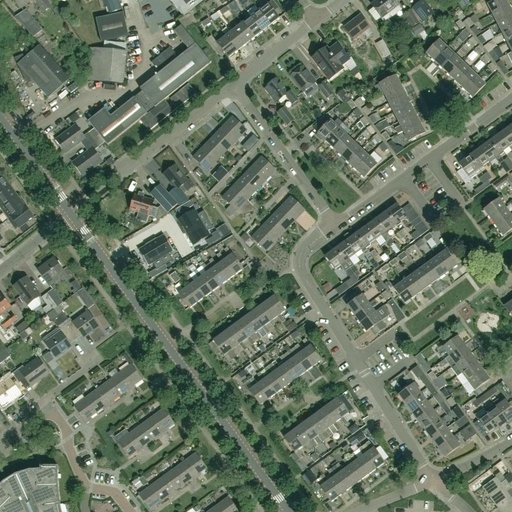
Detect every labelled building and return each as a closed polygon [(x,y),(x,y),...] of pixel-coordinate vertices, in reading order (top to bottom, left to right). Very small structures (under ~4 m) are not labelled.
[(47,0),(14,0),(20,8),(31,0),(34,0),(43,14),(52,7),(47,0)] [(118,0),(102,0),(104,7),(107,6),(110,14),(122,10),(118,0)] [(171,0),(184,16),(203,0),(171,0)] [(395,0),(378,0),(371,5),(381,18),(399,5),(395,0)] [(435,14),(424,0),(422,0),(412,8),(423,23),(435,14)] [(468,0),(459,5),(462,10),(471,5),(468,0)] [(492,15),(509,6),(505,0),(496,0),(487,5),(492,15)] [(231,10),(238,6),(235,1),(228,5),(231,10)] [(279,18),(267,4),(259,11),(265,19),(270,25),(279,18)] [(511,12),(509,6),(492,15),(497,24),(511,16),(511,12)] [(226,7),(219,11),(222,16),(229,11),(226,7)] [(420,23),(411,9),(403,14),(412,28),(420,23)] [(265,19),(259,11),(250,17),(260,29),(262,32),(270,25),(265,19)] [(128,37),(123,13),(96,18),(101,42),(128,37)] [(213,22),(220,17),(217,13),(210,17),(213,22)] [(372,34),(368,28),(370,27),(360,15),(343,28),(353,40),(363,32),(367,38),(372,34)] [(511,16),(497,24),(502,33),(511,27),(511,16)] [(250,17),(242,24),(254,38),(262,32),(260,29),(250,17)] [(208,18),(202,23),(206,29),(208,28),(212,26),(210,23),(211,22),(208,18)] [(468,18),(464,21),(469,28),(473,25),(468,18)] [(42,31),(33,19),(26,24),(35,36),(42,31)] [(455,24),(460,30),(465,27),(460,20),(455,24)] [(242,24),(234,30),(245,45),(254,38),(242,24)] [(413,28),(417,35),(424,31),(420,24),(413,28)] [(207,48),(201,52),(181,27),(174,32),(189,50),(140,89),(155,108),(210,63),(206,59),(212,55),(207,48)] [(475,27),(470,30),(475,37),(480,33),(475,27)] [(511,27),(502,33),(507,43),(511,39),(511,27)] [(462,32),(467,39),(471,36),(466,29),(462,32)] [(245,45),(234,30),(225,37),(237,51),(245,45)] [(485,41),(490,37),(484,30),(480,33),(485,41)] [(486,42),(481,35),(477,39),(482,45),(486,42)] [(237,51),(225,37),(217,44),(215,42),(211,45),(219,56),(223,52),(228,58),(237,51)] [(468,41),(473,47),(477,44),(473,38),(468,41)] [(434,61),(447,48),(439,40),(426,54),(434,61)] [(376,44),(384,58),(390,55),(382,41),(376,44)] [(104,42),(104,49),(91,48),(87,80),(123,84),(127,52),(125,52),(126,44),(104,42)] [(492,50),(488,44),(483,47),(488,54),(492,50)] [(39,45),(33,51),(25,58),(22,55),(15,59),(24,79),(29,77),(48,99),(70,79),(39,45)] [(313,59),(328,79),(342,68),(341,66),(348,60),(336,45),(329,50),(327,48),(313,59)] [(475,49),(479,56),(484,53),(479,46),(475,49)] [(447,48),(434,61),(441,69),(454,55),(447,48)] [(494,62),(499,59),(503,56),(500,50),(495,53),(494,52),(489,56),(494,62)] [(462,62),(454,55),(441,69),(449,76),(462,62)] [(481,58),(486,64),(490,61),(485,55),(481,58)] [(509,72),(500,61),(496,64),(505,76),(509,72)] [(470,70),(462,62),(449,76),(457,83),(470,70)] [(492,63),(487,66),(492,73),(497,70),(492,63)] [(303,67),(290,77),(302,92),(315,83),(303,67)] [(477,77),(470,70),(457,83),(464,90),(477,77)] [(384,94),(401,86),(396,76),(379,85),(384,94)] [(485,84),(477,77),(464,90),(472,98),(485,84)] [(291,91),(288,93),(276,78),(266,86),(266,87),(264,89),(274,103),(277,101),(285,96),(292,106),(299,100),(291,91)] [(330,78),(325,82),(331,92),(336,89),(330,78)] [(323,82),(317,86),(327,99),(333,94),(323,82)] [(401,86),(384,94),(389,104),(405,95),(401,86)] [(343,103),(349,98),(343,90),(337,95),(343,103)] [(405,95),(389,104),(393,113),(410,105),(405,95)] [(87,121),(93,129),(99,135),(105,143),(107,145),(147,114),(134,98),(110,116),(104,108),(87,121)] [(349,98),(343,103),(344,102),(346,104),(344,105),(349,111),(351,109),(352,110),(356,106),(351,100),(350,101),(349,98)] [(360,107),(365,104),(360,98),(355,101),(360,107)] [(370,110),(374,107),(370,101),(365,105),(370,110)] [(410,105),(393,113),(398,122),(415,114),(410,105)] [(362,110),(367,116),(371,113),(366,106),(362,110)] [(295,120),(284,107),(277,113),(287,126),(295,120)] [(358,109),(353,112),(358,118),(363,115),(358,109)] [(415,114),(398,122),(403,132),(420,124),(415,114)] [(368,118),(373,125),(377,121),(373,115),(368,118)] [(232,117),(222,127),(237,141),(247,131),(232,117)] [(314,127),(320,132),(317,134),(318,134),(316,136),(321,141),(323,139),(325,141),(338,128),(342,123),(337,119),(333,123),(330,121),(329,122),(324,117),(314,127)] [(369,124),(364,117),(360,120),(365,127),(369,124)] [(364,127),(360,122),(356,125),(360,130),(364,127)] [(375,127),(379,133),(384,130),(379,124),(375,127)] [(425,133),(420,124),(403,132),(408,142),(425,133)] [(375,132),(370,126),(366,129),(371,136),(375,132)] [(511,130),(509,126),(499,134),(509,147),(511,144),(511,130)] [(222,127),(213,137),(227,151),(237,141),(222,127)] [(70,128),(57,138),(65,149),(69,149),(80,141),(83,146),(93,139),(88,133),(83,137),(78,129),(70,128)] [(338,128),(325,141),(333,149),(346,135),(338,128)] [(381,135),(386,142),(390,139),(385,132),(381,135)] [(499,134),(489,141),(499,155),(509,147),(499,134)] [(353,142),(346,135),(333,149),(341,156),(353,142)] [(382,141),(377,135),(372,138),(377,144),(382,141)] [(213,137),(203,147),(217,161),(227,151),(213,137)] [(76,159),(75,162),(84,174),(97,164),(98,156),(94,151),(99,148),(93,139),(83,146),(87,151),(76,159)] [(387,144),(392,151),(397,147),(392,141),(387,144)] [(489,141),(479,149),(488,162),(499,155),(489,141)] [(361,150),(353,142),(341,156),(349,163),(361,150)] [(243,147),(248,151),(251,148),(246,143),(243,147)] [(388,150),(383,143),(379,146),(384,153),(388,150)] [(217,161),(203,147),(193,158),(207,172),(217,161)] [(488,162),(479,149),(469,156),(480,171),(483,168),(482,167),(488,162)] [(369,157),(361,150),(349,163),(356,171),(369,157)] [(480,171),(469,156),(458,164),(462,169),(456,173),(465,185),(471,180),(470,179),(476,175),(475,174),(480,171)] [(252,167),(266,181),(276,171),(262,157),(252,167)] [(369,157),(356,171),(364,178),(377,165),(369,157)] [(503,161),(510,171),(511,169),(511,163),(508,158),(503,161)] [(510,171),(503,161),(499,164),(506,174),(510,171)] [(175,166),(163,175),(174,189),(168,194),(177,205),(177,204),(179,206),(189,201),(179,189),(182,186),(186,192),(194,186),(189,180),(187,181),(175,166)] [(227,172),(221,167),(212,176),(218,182),(227,172)] [(266,181),(252,167),(242,177),(256,191),(266,181)] [(487,173),(483,176),(487,182),(492,179),(487,173)] [(487,182),(483,176),(479,179),(483,185),(474,191),(477,195),(487,188),(490,185),(487,182)] [(498,192),(502,190),(500,187),(507,183),(511,189),(511,181),(508,176),(494,186),(498,192)] [(0,194),(10,187),(3,177),(0,179),(0,194)] [(256,191),(242,177),(232,188),(246,201),(256,191)] [(160,185),(150,194),(168,213),(177,205),(168,194),(160,185)] [(17,197),(10,187),(0,194),(0,208),(1,210),(17,197)] [(246,201),(232,188),(222,198),(236,212),(246,201)] [(135,195),(130,211),(139,213),(137,219),(146,222),(148,217),(154,218),(157,209),(151,207),(153,201),(143,198),(144,194),(139,192),(137,196),(135,195)] [(8,220),(25,207),(17,197),(1,210),(8,220)] [(281,207),(295,221),(305,211),(291,197),(281,207)] [(490,219),(505,208),(498,199),(483,210),(490,219)] [(404,215),(401,210),(396,204),(386,212),(396,225),(406,218),(404,215)] [(404,215),(413,208),(409,204),(401,210),(404,215)] [(177,209),(180,214),(187,210),(184,205),(177,209)] [(15,231),(33,218),(25,207),(8,220),(7,220),(15,231)] [(281,207),(271,218),(285,231),(295,221),(281,207)] [(416,213),(413,208),(404,215),(406,218),(407,219),(416,213)] [(511,217),(505,208),(490,219),(496,228),(511,217)] [(208,220),(203,212),(197,216),(194,211),(178,220),(182,227),(181,228),(184,234),(208,220)] [(386,212),(375,219),(385,233),(386,232),(396,225),(386,212)] [(416,213),(407,219),(410,223),(419,217),(416,213)] [(422,221),(419,217),(410,223),(413,228),(422,221)] [(511,229),(511,217),(496,228),(503,236),(511,229)] [(271,218),(261,228),(276,241),(285,231),(271,218)] [(375,219),(366,226),(375,240),(381,236),(390,248),(391,247),(394,245),(395,245),(386,232),(385,233),(375,219)] [(206,231),(212,227),(208,220),(184,234),(188,239),(189,239),(193,246),(209,236),(206,231)] [(422,221),(413,228),(416,232),(425,226),(422,221)] [(216,230),(221,238),(230,232),(225,224),(216,230)] [(375,240),(366,226),(355,234),(365,247),(375,240)] [(428,230),(425,226),(416,232),(420,237),(428,230)] [(276,241),(261,228),(251,238),(266,252),(276,241)] [(405,228),(396,235),(400,240),(406,236),(407,237),(410,235),(405,228)] [(423,238),(426,242),(433,238),(430,233),(423,238)] [(245,234),(240,238),(245,243),(249,238),(245,234)] [(355,234),(345,241),(355,255),(361,251),(370,263),(374,259),(370,254),(365,247),(355,234)] [(156,238),(151,241),(165,265),(172,261),(168,254),(174,251),(164,235),(157,239),(156,238)] [(213,237),(206,241),(209,246),(215,241),(213,237)] [(421,240),(415,244),(418,249),(424,244),(421,240)] [(146,246),(139,250),(148,266),(154,263),(157,269),(164,265),(165,265),(151,241),(145,245),(146,246)] [(345,241),(335,249),(345,262),(355,255),(345,241)] [(446,251),(437,257),(448,272),(457,266),(451,257),(455,254),(448,244),(443,248),(446,251)] [(394,245),(391,247),(396,254),(399,252),(394,245)] [(412,246),(406,251),(409,255),(416,250),(412,246)] [(231,254),(227,248),(220,253),(224,259),(224,260),(235,275),(243,270),(231,254)] [(345,262),(335,249),(325,256),(335,270),(345,262)] [(374,250),(370,254),(374,259),(378,256),(374,250)] [(404,252),(397,257),(400,261),(407,257),(404,252)] [(220,262),(216,265),(228,281),(235,275),(224,260),(224,259),(220,253),(216,256),(220,262)] [(462,263),(455,254),(451,257),(457,266),(458,264),(459,265),(462,263)] [(448,272),(437,257),(428,264),(439,278),(448,272)] [(65,274),(54,258),(37,270),(49,287),(60,280),(58,279),(65,274)] [(389,263),(392,268),(398,263),(395,258),(389,263)] [(213,267),(209,270),(209,271),(220,286),(228,281),(216,265),(212,259),(209,261),(213,267)] [(392,268),(389,263),(380,269),(383,274),(392,268)] [(209,271),(209,270),(204,264),(201,267),(205,273),(201,276),(212,292),(220,286),(209,271)] [(428,264),(420,270),(431,285),(439,278),(428,264)] [(167,270),(164,265),(157,269),(160,274),(167,270)] [(189,268),(193,273),(197,270),(193,265),(189,268)] [(354,265),(350,269),(359,281),(361,280),(358,276),(361,275),(358,271),(354,265)] [(359,281),(350,269),(345,272),(350,279),(345,283),(349,289),(359,281)] [(198,279),(194,282),(193,282),(205,297),(212,292),(201,276),(197,270),(194,273),(198,279)] [(420,270),(411,276),(422,291),(431,285),(420,270)] [(169,276),(175,284),(181,280),(175,272),(169,276)] [(193,282),(194,282),(190,275),(189,276),(187,273),(184,275),(190,284),(186,287),(197,303),(205,297),(193,282)] [(411,276),(402,282),(413,297),(422,291),(411,276)] [(40,305),(39,297),(40,296),(26,277),(14,287),(27,306),(27,305),(32,311),(40,305)] [(178,283),(183,290),(178,293),(190,309),(197,303),(186,287),(182,281),(178,283)] [(413,297),(402,282),(393,289),(404,304),(413,297)] [(384,289),(380,283),(375,286),(380,292),(384,289)] [(79,285),(74,289),(72,291),(74,294),(82,289),(79,285)] [(327,285),(322,288),(325,294),(331,290),(327,285)] [(53,289),(48,293),(58,307),(63,303),(53,289)] [(391,298),(386,291),(381,294),(386,301),(391,298)] [(76,295),(80,305),(87,302),(84,292),(76,295)] [(58,307),(48,293),(41,298),(47,306),(43,309),(47,315),(58,307)] [(1,294),(0,294),(0,313),(5,320),(8,318),(12,323),(11,324),(14,328),(20,324),(17,320),(12,314),(10,316),(6,311),(11,307),(1,294)] [(368,304),(362,295),(347,306),(353,315),(368,304)] [(274,296),(266,302),(278,317),(289,333),(298,327),(294,322),(292,324),(289,320),(286,323),(281,315),(285,312),(274,296)] [(278,317),(266,302),(259,308),(270,323),(274,330),(278,327),(273,321),(278,317)] [(375,313),(368,304),(353,315),(360,323),(375,313)] [(375,313),(360,323),(366,332),(370,329),(375,335),(385,328),(381,321),(389,315),(383,307),(375,313)] [(259,308),(251,313),(262,329),(267,335),(270,332),(265,326),(270,323),(259,308)] [(84,338),(99,327),(88,312),(73,324),(71,321),(65,326),(72,335),(78,331),(84,338)] [(5,320),(0,313),(0,323),(5,329),(11,324),(12,323),(8,318),(5,320)] [(63,313),(58,317),(63,323),(68,320),(63,313)] [(251,313),(244,319),(255,334),(259,340),(262,338),(258,332),(262,329),(251,313)] [(58,317),(54,320),(58,327),(63,323),(58,317)] [(255,334),(244,319),(236,324),(247,340),(252,346),(255,344),(250,337),(255,334)] [(236,324),(228,330),(240,345),(244,351),(248,349),(243,343),(247,340),(236,324)] [(20,334),(25,330),(20,325),(15,329),(20,334)] [(60,329),(59,330),(57,329),(43,340),(56,358),(71,347),(66,340),(72,335),(65,326),(60,329)] [(305,332),(301,327),(291,335),(295,340),(305,332)] [(228,330),(221,335),(232,351),(237,357),(241,354),(236,348),(240,345),(228,330)] [(232,351),(221,335),(213,341),(229,363),(233,360),(228,354),(232,351)] [(449,357),(464,346),(458,337),(443,348),(449,356),(449,357)] [(303,352),(314,367),(321,361),(310,346),(305,339),(302,341),(307,348),(303,351),(303,352)] [(303,352),(303,351),(298,344),(295,347),(300,354),(295,357),(306,372),(314,367),(303,352)] [(295,357),(287,345),(283,348),(292,359),(288,362),(288,363),(299,378),(306,372),(295,357)] [(464,346),(449,357),(440,363),(442,366),(447,362),(448,364),(452,361),(455,365),(470,354),(464,346)] [(6,350),(1,354),(0,354),(4,361),(11,356),(6,350)] [(124,358),(129,365),(133,362),(125,352),(121,355),(124,359),(124,358)] [(477,363),(470,354),(455,365),(451,368),(457,377),(462,374),(477,363)] [(288,363),(288,362),(283,356),(279,358),(284,365),(280,368),(291,383),(299,378),(288,363)] [(23,366),(13,373),(20,383),(26,379),(31,386),(49,373),(38,359),(24,369),(23,366)] [(280,368),(275,361),(272,364),(277,371),(273,374),(284,389),(291,383),(280,368)] [(421,367),(426,373),(430,370),(426,363),(421,367)] [(483,371),(477,363),(462,374),(468,382),(464,385),(468,382),(483,371)] [(119,373),(132,390),(136,387),(134,385),(142,380),(131,365),(119,373)] [(254,368),(251,365),(245,369),(248,373),(254,368)] [(426,388),(431,385),(417,366),(411,371),(419,381),(420,380),(426,388)] [(284,389),(273,374),(272,374),(268,367),(264,369),(269,376),(265,379),(276,394),(284,389)] [(244,369),(237,374),(241,380),(248,374),(244,369)] [(490,380),(483,371),(468,382),(475,391),(473,393),(476,398),(487,390),(483,385),(490,380)] [(276,394),(265,379),(260,372),(257,375),(262,382),(258,385),(269,400),(276,394)] [(428,375),(432,382),(433,382),(437,379),(432,372),(428,375)] [(4,380),(5,383),(0,386),(0,402),(3,407),(21,393),(16,386),(20,383),(13,373),(4,380)] [(119,373),(108,381),(119,396),(127,391),(128,393),(132,390),(119,373)] [(269,400),(258,385),(257,385),(253,378),(249,380),(254,387),(250,390),(261,405),(269,400)] [(434,384),(439,390),(443,387),(439,380),(434,384)] [(108,381),(97,390),(109,407),(113,404),(111,402),(119,396),(108,381)] [(416,382),(413,384),(399,395),(406,404),(420,393),(417,389),(420,388),(416,382)] [(431,385),(426,388),(433,397),(438,394),(431,385)] [(495,387),(486,394),(489,399),(492,402),(496,399),(493,396),(499,392),(495,387)] [(440,392),(445,399),(450,396),(445,389),(440,392)] [(78,390),(73,393),(77,398),(82,395),(78,390)] [(109,407),(97,390),(85,398),(96,413),(103,407),(105,409),(109,407)] [(511,394),(510,391),(502,397),(511,410),(511,394)] [(420,393),(406,404),(412,413),(426,402),(420,393)] [(438,394),(433,397),(439,406),(444,403),(438,394)] [(486,394),(477,400),(481,405),(489,399),(486,394)] [(342,405),(346,402),(347,402),(343,396),(342,395),(341,396),(337,399),(342,405)] [(96,413),(85,398),(74,406),(86,423),(90,420),(88,418),(96,413)] [(451,398),(447,401),(452,408),(456,405),(451,398)] [(341,420),(345,426),(348,424),(344,417),(349,414),(337,399),(330,404),(341,420)] [(480,405),(477,400),(472,404),(476,409),(480,405)] [(498,400),(493,403),(496,408),(507,422),(511,418),(511,410),(505,401),(501,404),(498,400)] [(426,402),(412,413),(419,421),(433,411),(426,402)] [(444,403),(439,406),(446,415),(451,412),(444,403)] [(341,420),(330,404),(322,410),(333,425),(333,426),(338,432),(341,429),(336,423),(341,420)] [(496,408),(487,414),(498,429),(506,422),(496,408)] [(152,418),(164,434),(168,431),(167,429),(174,424),(164,409),(152,418)] [(322,410),(314,415),(326,431),(325,431),(330,437),(333,435),(329,429),(333,426),(333,425),(322,410)] [(433,411),(419,421),(425,430),(440,419),(433,411)] [(457,420),(464,415),(460,411),(454,416),(457,420)] [(326,431),(314,415),(307,421),(318,436),(322,443),(326,441),(321,434),(325,431),(326,431)] [(489,435),(497,429),(487,415),(478,421),(479,422),(474,425),(481,435),(486,431),(489,435)] [(152,418),(140,426),(151,440),(159,435),(160,437),(164,434),(152,418)] [(440,419),(425,430),(432,439),(446,428),(440,419)] [(307,421),(299,426),(310,442),(315,448),(318,446),(314,440),(318,436),(307,421)] [(348,431),(352,436),(359,430),(356,425),(348,431)] [(470,425),(464,429),(459,433),(466,442),(477,434),(470,425)] [(140,426),(129,434),(141,450),(145,448),(143,446),(151,440),(140,426)] [(310,442),(299,426),(292,432),(303,447),(308,454),(311,451),(307,445),(310,442)] [(446,428),(432,439),(438,448),(453,437),(446,428)] [(303,447),(292,432),(284,438),(295,453),(290,456),(295,463),(303,457),(298,451),(303,447)] [(336,441),(339,445),(350,437),(347,432),(341,436),(342,438),(336,441)] [(141,450),(129,434),(118,442),(128,457),(136,452),(137,453),(141,450)] [(453,437),(438,448),(445,457),(459,446),(457,443),(460,440),(456,435),(453,437)] [(353,439),(349,442),(352,447),(357,443),(353,439)] [(328,446),(332,450),(337,447),(333,442),(328,446)] [(384,463),(368,442),(365,444),(361,447),(366,454),(376,469),(384,463)] [(366,454),(361,447),(358,450),(363,456),(358,459),(358,460),(369,475),(376,469),(366,454)] [(196,453),(184,462),(196,478),(200,476),(199,474),(207,468),(196,453)] [(310,457),(314,463),(320,459),(316,453),(310,457)] [(358,460),(358,459),(354,453),(350,455),(355,462),(351,465),(350,465),(361,480),(369,475),(358,460)] [(350,465),(351,465),(346,458),(343,461),(347,467),(343,470),(354,485),(361,480),(350,465)] [(196,478),(184,462),(173,470),(184,485),(191,479),(193,481),(196,478)] [(343,470),(338,464),(331,469),(336,476),(335,476),(346,491),(354,485),(343,470)] [(58,511),(57,506),(61,506),(59,492),(58,480),(58,467),(40,466),(40,470),(36,470),(29,470),(15,475),(3,482),(0,485),(0,511),(58,511)] [(335,476),(336,476),(331,469),(328,472),(332,479),(328,481),(328,482),(339,497),(346,491),(335,476)] [(184,485),(173,470),(161,478),(174,495),(177,492),(176,490),(184,485)] [(317,480),(310,470),(301,477),(309,487),(316,481),(317,480)] [(323,475),(320,477),(325,484),(320,487),(331,502),(339,497),(328,482),(328,481),(323,475)] [(161,478),(150,487),(161,501),(168,496),(170,498),(174,495),(161,478)] [(490,498),(508,484),(505,480),(500,484),(495,478),(482,487),(490,498)] [(511,489),(508,484),(490,498),(497,508),(510,498),(506,493),(511,489)] [(161,501),(150,487),(139,495),(151,511),(155,509),(153,507),(161,501)] [(238,511),(228,498),(216,506),(220,511),(238,511)] [(503,503),(497,508),(500,511),(511,511),(511,500),(510,498),(503,503)]
